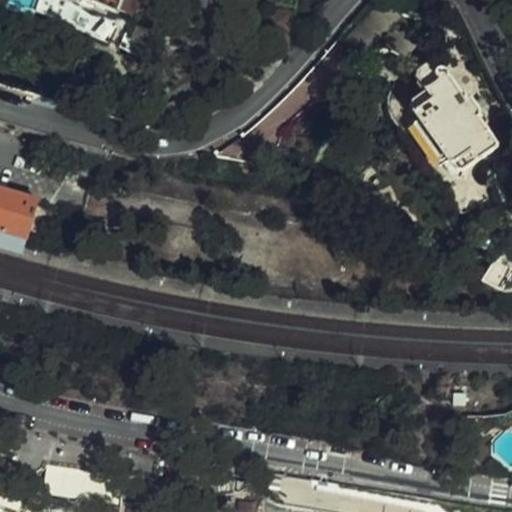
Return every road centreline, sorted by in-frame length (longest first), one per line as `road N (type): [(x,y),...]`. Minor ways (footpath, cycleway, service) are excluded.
road 1 (residential): [(0,400),(70,422),(511,501)]
road 2 (residential): [(0,107),(144,143),(198,137),(257,101),(356,0)]
